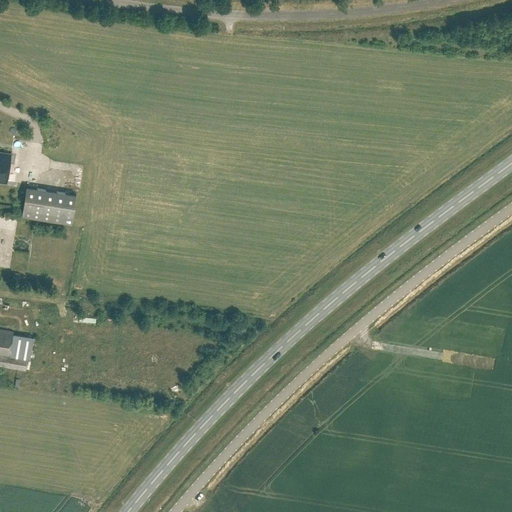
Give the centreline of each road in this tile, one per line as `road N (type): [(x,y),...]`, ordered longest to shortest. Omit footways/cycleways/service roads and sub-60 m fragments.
road 1 (secondary): [(127,511),(298,333),(511,164)]
road 2 (unclassified): [(511,210),(339,344),(176,511)]
road 3 (unclassified): [(99,0),(249,16),(445,0)]
